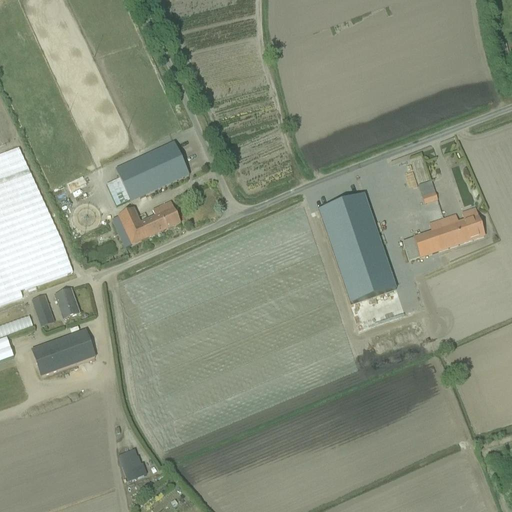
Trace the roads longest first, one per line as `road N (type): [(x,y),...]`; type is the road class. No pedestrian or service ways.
road 1 (unclassified): [(93,280),(511,109)]
road 2 (track): [(236,217),(139,0)]
